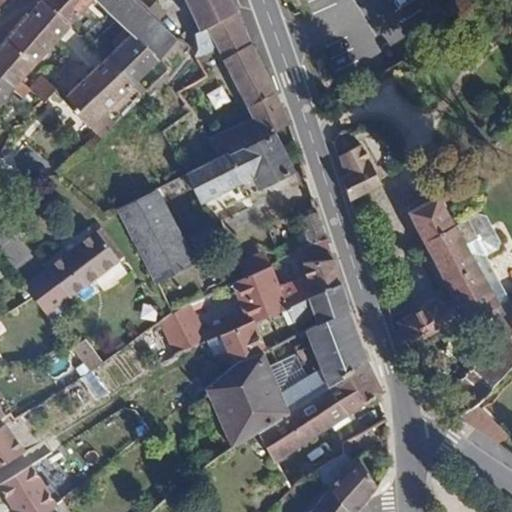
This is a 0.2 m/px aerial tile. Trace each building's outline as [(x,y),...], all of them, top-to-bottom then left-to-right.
[(42,0),(30,13),(0,47),(0,102),(9,89),(21,74),(90,0),(42,0)] [(97,0),(130,33),(156,58),(174,39),(133,0),(184,0),(198,31),(235,11),(230,0),(97,0)] [(486,0),(452,0),(435,15),(446,33),(486,0)] [(245,32),(235,11),(198,31),(193,34),(197,49),(194,55),(198,66),(207,62),(203,53),(215,47),(253,123),(208,143),(217,157),(225,154),(287,124),(245,32)] [(156,58),(130,33),(62,99),(89,126),(156,58)] [(39,75),(27,88),(41,102),(53,89),(39,75)] [(227,156),(225,154),(217,157),(211,160),(187,173),(200,200),(252,175),(258,187),(290,171),(271,136),(227,156)] [(349,201),(380,184),(361,144),(335,157),(349,201)] [(152,192),(115,211),(151,288),(191,263),(152,192)] [(241,194),(214,206),(220,220),(247,208),(241,194)] [(403,330),(394,334),(402,356),(466,319),(468,322),(498,306),(455,229),(454,225),(450,225),(437,198),(428,203),(425,201),(407,211),(454,298),(441,308),(436,302),(399,324),(403,330)] [(326,240),(317,211),(299,218),(307,245),(326,240)] [(482,213),(455,229),(498,306),(500,309),(511,301),(511,296),(488,255),(500,247),(502,236),(491,215),(482,213)] [(115,261),(94,232),(32,277),(57,312),(70,303),(65,297),(115,261)] [(285,306),(341,283),(326,240),(307,245),(299,249),(305,277),(276,284),(270,264),(244,277),(240,280),(247,301),(222,313),(227,331),(250,321),(284,307),(285,306)] [(318,327),(349,313),(350,311),(341,283),(285,306),(293,323),(314,314),(318,327)] [(511,301),(500,309),(511,330),(511,301)] [(210,335),(192,304),(158,323),(176,354),(210,335)] [(224,373),(203,390),(231,446),(241,438),(255,430),(367,363),(367,361),(349,313),(318,327),(306,332),(312,348),(291,356),(270,373),(260,352),(238,362),(236,364),(224,373)] [(260,352),(263,351),(250,321),(227,331),(222,334),(220,335),(236,364),(238,362),(260,352)] [(220,335),(206,342),(224,373),(236,364),(220,335)] [(87,338),(75,347),(93,370),(105,361),(87,338)] [(502,380),(511,365),(511,363),(497,353),(486,369),(502,380)] [(277,463),(381,394),(384,392),(367,363),(255,430),(277,463)] [(99,398),(111,390),(97,370),(85,378),(99,398)] [(0,425),(13,418),(0,396),(0,425)] [(475,403),(460,417),(462,419),(498,445),(507,437),(475,403)] [(0,463),(30,446),(13,418),(0,425),(0,463)] [(354,461),(359,456),(375,441),(378,440),(371,427),(347,441),(345,452),(354,461)] [(359,456),(376,486),(390,466),(388,433),(378,440),(375,441),(359,456)] [(331,488),(348,511),(355,511),(365,499),(376,486),(359,456),(354,461),(351,464),(331,488)] [(348,511),(331,488),(311,511),(300,511),(285,497),(274,508),(277,511),(348,511)]
